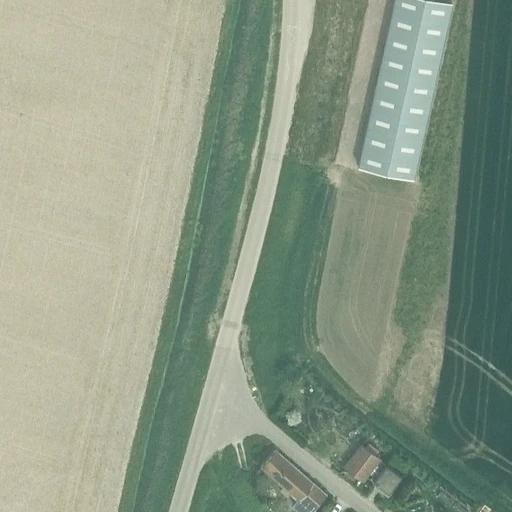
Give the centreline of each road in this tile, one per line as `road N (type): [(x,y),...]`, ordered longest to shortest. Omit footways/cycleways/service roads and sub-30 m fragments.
road 1 (unclassified): [(214,386),(281,119),(290,0)]
road 2 (unclassified): [(370,511),(214,386)]
road 3 (unclassified): [(178,511),(214,386)]
